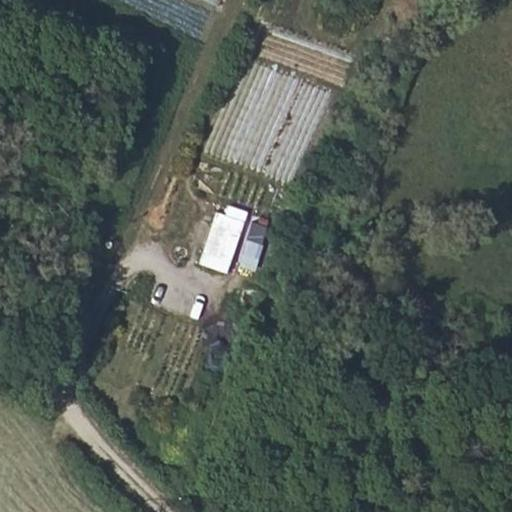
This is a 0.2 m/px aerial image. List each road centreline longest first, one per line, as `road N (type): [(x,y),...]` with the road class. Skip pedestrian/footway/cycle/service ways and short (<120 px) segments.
road 1 (track): [(58,397),(125,252)]
road 2 (track): [(161,511),(58,397)]
